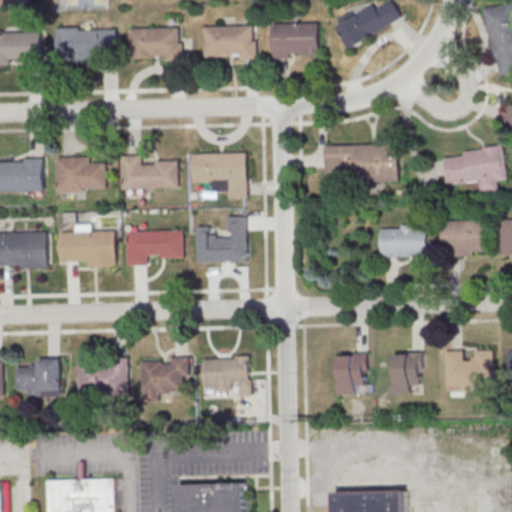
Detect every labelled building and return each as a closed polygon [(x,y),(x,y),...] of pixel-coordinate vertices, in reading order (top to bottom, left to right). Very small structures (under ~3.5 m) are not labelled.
[(405,19),(395,0),(393,0),(377,9),(374,2),(337,22),(351,48),(405,19)] [(511,2),(486,7),(498,75),(511,72),(511,2)] [(269,23),(317,22),(318,57),(270,59),(269,23)] [(203,26),(252,25),(252,60),(204,61),(203,26)] [(55,28),(78,27),(78,30),(115,29),(116,62),(72,63),(72,58),(56,59),(55,28)] [(129,28),(178,27),(178,42),(182,42),(182,60),(165,61),(165,55),(130,56),(129,28)] [(0,29),(32,29),(33,64),(0,64),(0,29)] [(401,144),(327,144),(327,172),(355,172),(355,181),(401,180),(401,144)] [(479,182),(480,192),(501,190),(499,179),(509,178),(506,146),(444,153),(448,186),(479,182)] [(230,197),(251,197),(251,152),(194,152),(194,181),(215,181),(215,190),(230,190),(230,197)] [(145,154),(124,154),(124,188),(181,188),(181,162),(145,162),(145,154)] [(109,191),(109,164),(97,164),(97,156),(59,156),(59,192),(109,191)] [(0,161),(25,161),(25,158),(42,157),(43,190),(0,190),(0,161)] [(200,262),(250,262),(250,215),(230,215),(230,235),(214,236),(214,226),(199,226),(200,262)] [(502,252),(511,251),(511,218),(502,219),(502,252)] [(493,219),(444,219),(444,255),(493,255),(493,219)] [(91,267),(120,266),(119,231),(95,231),(95,224),(77,224),(77,232),(62,232),(62,262),(91,261),(91,267)] [(430,224),(383,224),(383,256),(430,256),(430,224)] [(130,265),(152,265),(151,255),(187,255),(187,229),(129,230),(130,265)] [(0,232),(42,232),(43,267),(0,267),(0,232)] [(448,391),(491,390),(490,351),(477,351),(477,359),(467,359),(467,349),(447,350),(448,391)] [(395,393),(414,393),(414,383),(425,383),(425,352),(395,352),(395,393)] [(340,353),(340,394),(359,394),(359,385),(370,385),(370,353),(340,353)] [(255,396),(255,355),(206,356),(206,386),(244,386),(245,396),(255,396)] [(184,391),(184,380),(193,379),(192,357),(144,357),(144,402),(168,401),(168,391),(184,391)] [(30,396),(63,396),(63,358),(39,358),(39,361),(33,361),(33,368),(20,368),(20,387),(30,387),(30,396)] [(108,359),(127,358),(128,394),(82,395),(81,364),(108,363),(108,359)] [(48,511),(48,480),(117,480),(117,511),(48,511)] [(13,511),(13,482),(0,481),(0,511),(13,511)] [(179,511),(179,484),(246,483),(246,511),(179,511)] [(336,511),(336,492),(405,491),(405,511),(336,511)]
